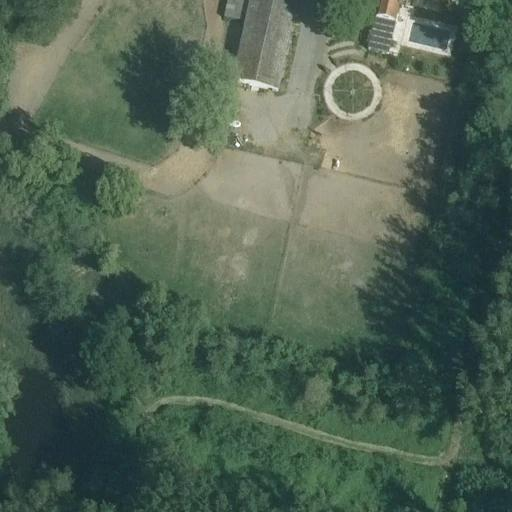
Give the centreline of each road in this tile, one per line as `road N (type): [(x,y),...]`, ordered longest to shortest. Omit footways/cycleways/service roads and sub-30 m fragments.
road 1 (track): [(511,452),(179,385),(137,411),(80,511)]
road 2 (track): [(499,164),(427,434),(438,484),(431,511)]
